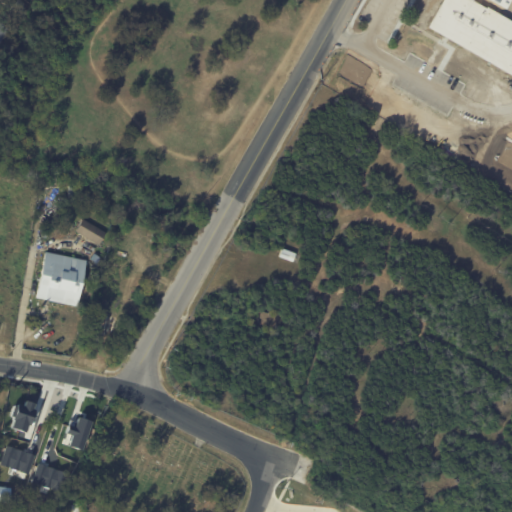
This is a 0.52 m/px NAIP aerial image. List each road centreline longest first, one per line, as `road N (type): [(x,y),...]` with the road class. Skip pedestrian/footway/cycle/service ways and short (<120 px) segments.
road 1 (residential): [(125,387),(345,0)]
road 2 (residential): [(125,387),(299,465)]
road 3 (residential): [(0,363),(125,387)]
